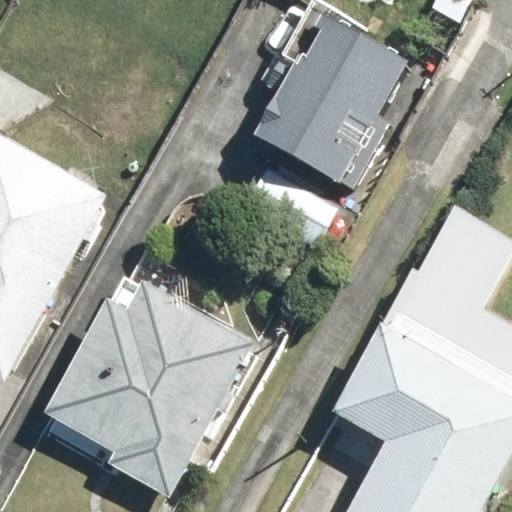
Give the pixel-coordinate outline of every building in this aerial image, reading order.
[(460,46),(485,2),(481,0),(444,0),(429,28),(460,46)] [(398,134),(385,128),(417,67),(323,17),(256,142),(351,192),(354,187),(366,193),(398,134)] [(0,380),(13,387),(109,200),(0,144),(0,380)] [(349,219),(267,173),(245,212),(326,259),(349,219)] [(433,269),(424,264),(337,423),(390,453),(357,511),(489,511),(511,471),(511,325),(489,313),(511,271),(511,244),(461,217),(433,269)] [(110,468),(173,505),(265,351),(138,277),(54,420),(117,457),(110,468)]
